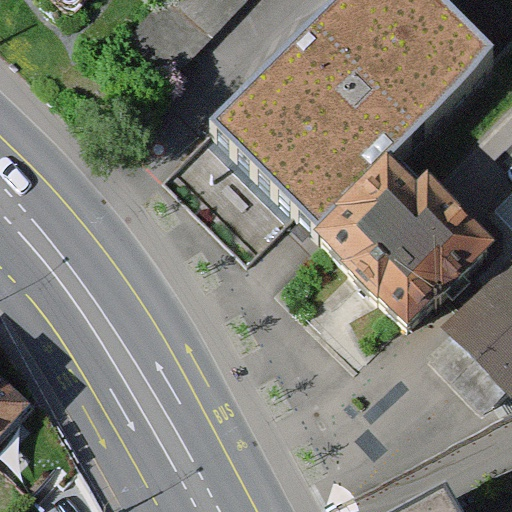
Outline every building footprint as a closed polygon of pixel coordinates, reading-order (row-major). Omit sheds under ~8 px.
[(54,0),(71,14),(83,0),(54,0)] [(320,250),(399,168),(500,68),(424,0),(352,0),(215,140),(320,250)] [(399,168),(320,250),(415,338),(492,262),(399,168)] [(511,208),(496,224),(511,244),(511,208)] [(511,271),(444,337),(511,408),(511,271)] [(0,407),(19,388),(0,370),(0,407)] [(471,511),(464,499),(439,511),(471,511)]
